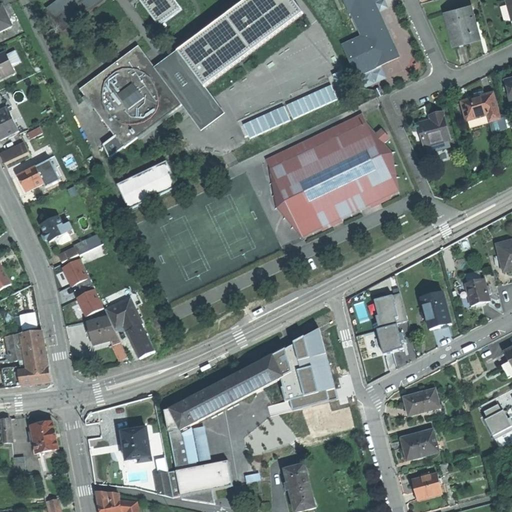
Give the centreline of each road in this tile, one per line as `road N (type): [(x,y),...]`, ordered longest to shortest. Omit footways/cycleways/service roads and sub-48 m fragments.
road 1 (secondary): [(332,288),(189,360),(67,397)]
road 2 (secondary): [(67,397),(41,271),(0,181)]
road 3 (secondary): [(511,195),(332,288)]
road 4 (residential): [(511,320),(365,399)]
